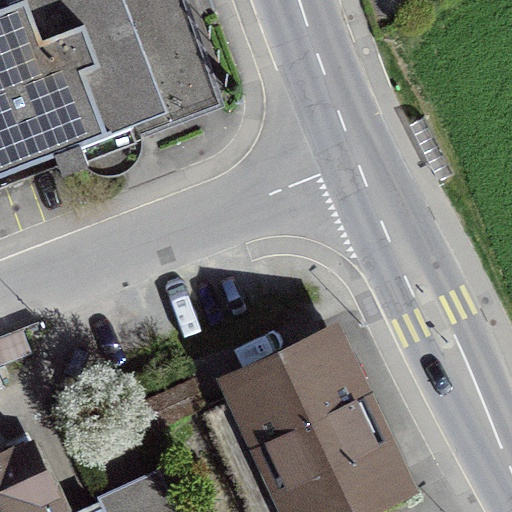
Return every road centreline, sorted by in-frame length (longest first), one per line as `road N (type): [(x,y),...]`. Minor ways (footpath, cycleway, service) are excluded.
road 1 (residential): [(358,164),(0,300)]
road 2 (tertiary): [(511,472),(358,164)]
road 3 (tertiary): [(358,164),(297,0)]
